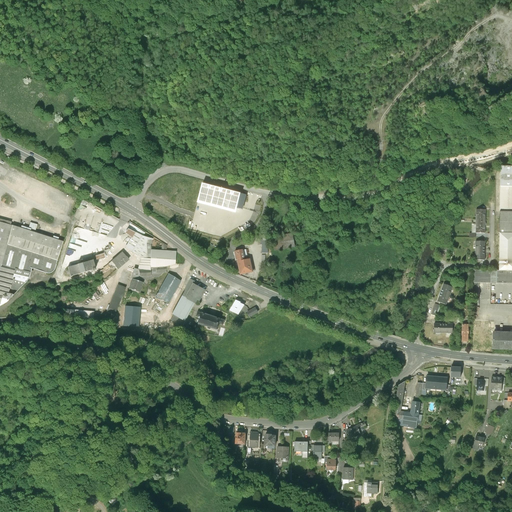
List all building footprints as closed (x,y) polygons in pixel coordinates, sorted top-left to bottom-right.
[(511,187),(511,167),(500,167),(500,187),(511,187)] [(242,209),(246,195),(203,184),(199,198),(237,208),(242,209)] [(511,212),(511,187),(500,187),(498,212),(511,212)] [(237,208),(199,198),(197,203),(236,213),(237,208)] [(511,212),(498,212),(498,234),(511,234),(511,212)] [(88,215),(85,228),(101,232),(103,227),(108,228),(109,225),(107,225),(108,220),(88,215)] [(475,234),(485,234),(486,218),(476,218),(475,234)] [(57,262),(62,242),(58,240),(58,238),(53,236),(52,239),(30,232),(31,229),(21,226),(20,229),(10,225),(11,223),(0,219),(0,302),(1,303),(0,305),(7,302),(13,295),(9,294),(10,289),(11,289),(11,288),(18,290),(24,284),(24,285),(26,283),(25,283),(29,278),(31,269),(46,273),(48,274),(50,273),(52,272),(53,271),(55,267),(57,262)] [(143,237),(128,229),(125,234),(131,238),(125,248),(141,258),(141,259),(150,260),(151,250),(151,245),(152,240),(143,237)] [(511,271),(511,234),(498,234),(496,271),(511,271)] [(294,237),(273,241),(274,251),(295,247),(294,237)] [(474,261),(484,261),(485,242),(475,242),(474,261)] [(133,279),(143,283),(145,277),(150,276),(150,278),(159,277),(163,273),(165,272),(166,267),(175,264),(176,252),(166,251),(167,246),(162,244),(161,251),(151,250),(150,260),(141,259),(139,270),(135,269),(131,279),(132,280),(133,279)] [(242,249),(235,251),(236,260),(237,260),(244,259),(242,249)] [(129,260),(122,252),(108,264),(113,270),(116,267),(118,269),(129,260)] [(250,260),(245,261),(244,259),(237,260),(240,275),(253,272),(250,260)] [(70,277),(95,269),(92,260),(67,267),(70,277)] [(511,284),(511,275),(511,271),(496,271),(473,270),(472,299),(475,299),(475,306),(478,306),(479,283),(511,284)] [(180,281),(169,274),(156,298),(168,303),(180,281)] [(133,279),(132,280),(129,289),(139,293),(143,283),(133,279)] [(195,282),(190,280),(181,296),(195,303),(197,300),(199,301),(204,291),(193,286),(195,282)] [(118,284),(107,312),(115,316),(126,288),(118,284)] [(446,305),(452,288),(442,284),(437,302),(446,305)] [(99,299),(103,298),(100,291),(92,294),(94,299),(98,297),(99,299)] [(181,296),(172,314),(174,315),(185,321),(195,303),(181,296)] [(236,300),(230,311),(238,314),(241,310),(243,311),(246,307),(244,305),(240,303),(240,302),(236,300)] [(439,306),(434,305),(430,318),(435,320),(439,306)] [(140,308),(126,307),(124,323),(139,325),(140,308)] [(494,321),(508,321),(509,309),(479,307),(478,320),(494,321)] [(247,313),(251,319),(255,318),(253,315),(258,313),(255,308),(247,313)] [(94,312),(66,309),(65,318),(93,320),(94,312)] [(225,320),(198,312),(196,317),(200,318),(199,324),(208,327),(207,328),(210,329),(211,328),(217,330),(219,324),(223,325),(225,320)] [(185,321),(174,315),(171,320),(178,326),(180,323),(183,326),(185,321)] [(434,324),(433,334),(452,334),(452,325),(434,324)] [(511,349),(511,334),(494,333),(491,333),(490,349),(511,349)] [(461,379),(461,369),(451,368),(450,379),(461,379)] [(436,392),(437,378),(426,378),(426,384),(425,391),(436,392)] [(447,386),(447,379),(437,378),(436,392),(446,393),(447,386)] [(485,392),(485,380),(477,380),(477,392),(485,392)] [(396,402),(403,403),(404,393),(406,393),(406,391),(404,391),(405,382),(398,386),(396,402)] [(419,416),(421,404),(411,402),(410,413),(402,412),(403,403),(396,402),(394,425),(416,428),(417,424),(421,424),(422,416),(419,416)] [(359,430),(366,427),(364,422),(346,431),(351,440),(361,435),(359,430)] [(485,433),(491,436),(495,428),(488,425),(485,433)] [(328,433),(328,441),(339,441),(339,433),(328,433)] [(234,446),(243,446),(244,435),(235,434),(234,446)] [(250,449),(259,449),(259,435),(251,435),(250,449)] [(262,446),(275,447),(276,437),(269,437),(269,436),(263,435),(262,446)] [(483,448),(485,439),(476,438),(474,451),(478,451),(479,447),(483,448)] [(302,458),(307,458),(307,443),(295,443),(294,452),(302,452),(302,458)] [(288,460),(289,448),(277,447),(277,459),(288,460)] [(323,458),(323,447),(314,447),(314,458),(323,458)] [(336,464),(336,461),(327,461),(327,469),(336,469),(336,466),(336,465),(336,464)] [(354,481),(354,469),(343,469),(343,481),(354,481)] [(378,495),(378,486),(371,486),(371,485),(364,484),(364,492),(366,492),(366,495),(378,495)] [(117,500),(112,495),(107,501),(112,506),(117,500)]
